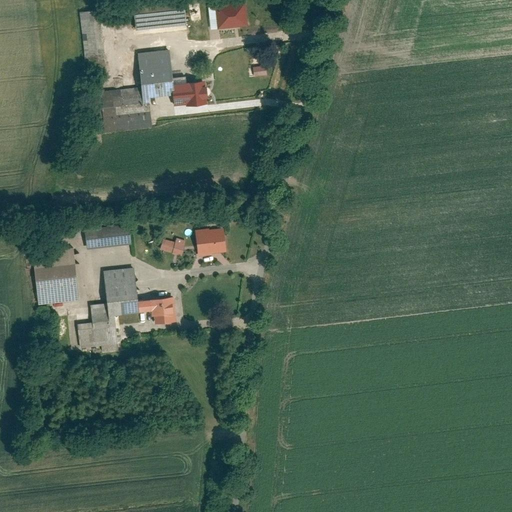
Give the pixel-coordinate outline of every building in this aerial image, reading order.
[(185,1),(137,6),(140,27),(188,22),(185,1)] [(246,1),(208,4),(210,28),(248,25),(246,1)] [(97,9),(79,11),(85,60),(98,58),(95,41),(101,40),(97,9)] [(176,91),(175,83),(171,49),(141,52),(145,86),(146,94),(176,91)] [(253,75),(266,74),(266,65),(253,65),(253,75)] [(209,79),(191,80),(192,104),(210,103),(209,79)] [(145,86),(104,90),(107,125),(149,121),(146,94),(145,86)] [(92,228),(93,245),(131,242),(130,225),(92,228)] [(225,250),(223,228),(210,229),(210,228),(195,229),(197,254),(210,253),(210,252),(225,250)] [(172,253),(174,242),(159,240),(157,250),(172,253)] [(78,297),(73,253),(31,258),(37,302),(78,297)] [(136,310),(134,299),(132,269),(101,272),(105,311),(91,313),(92,322),(76,324),(78,347),(115,344),(112,312),(136,310)] [(170,322),(167,296),(134,299),(136,310),(147,309),(147,313),(153,313),(154,323),(170,322)]
